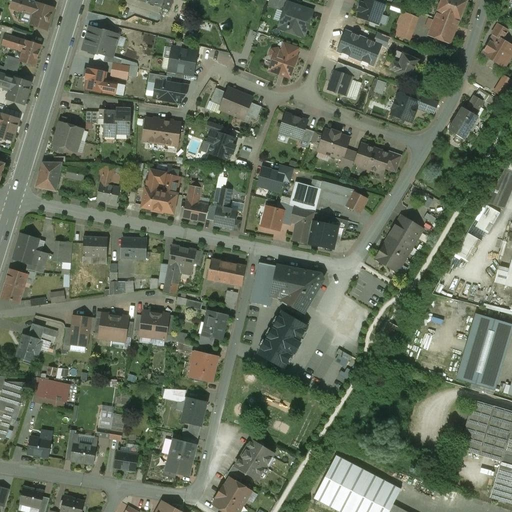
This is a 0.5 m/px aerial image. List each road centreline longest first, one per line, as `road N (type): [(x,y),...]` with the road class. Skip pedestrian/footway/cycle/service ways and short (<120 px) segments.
road 1 (residential): [(121,488),(197,492),(257,248)]
road 2 (residential): [(14,197),(257,248)]
road 3 (residential): [(257,248),(345,267),(429,141)]
road 4 (secondary): [(75,0),(14,197)]
road 5 (residential): [(429,141),(486,0)]
road 6 (residential): [(0,314),(150,298)]
road 7 (residential): [(429,141),(308,96)]
road 8 (residential): [(0,467),(121,488)]
